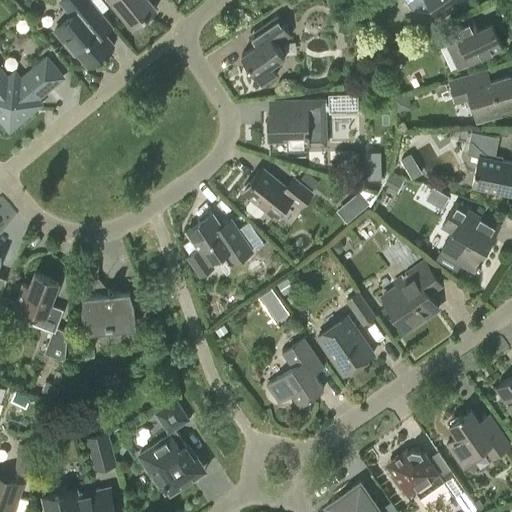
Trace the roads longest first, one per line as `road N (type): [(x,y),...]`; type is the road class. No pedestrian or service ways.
road 1 (residential): [(0,181),(54,229),(97,235),(116,232),(207,171),(230,124),(184,46),(185,34)]
road 2 (residential): [(292,462),(511,308)]
road 3 (residential): [(0,178),(175,32),(185,34)]
